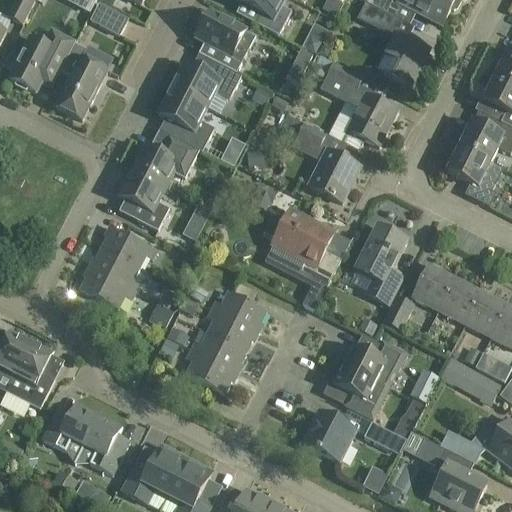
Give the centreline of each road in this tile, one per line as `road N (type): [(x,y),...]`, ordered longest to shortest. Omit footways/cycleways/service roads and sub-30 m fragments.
road 1 (residential): [(511,242),(431,202),(415,169),(417,147),(493,0)]
road 2 (residential): [(235,454),(112,392),(86,343),(29,314)]
road 3 (residential): [(103,164),(183,0)]
road 4 (residential): [(29,314),(103,164)]
road 5 (residential): [(235,454),(304,320)]
road 6 (residential): [(348,511),(235,454)]
